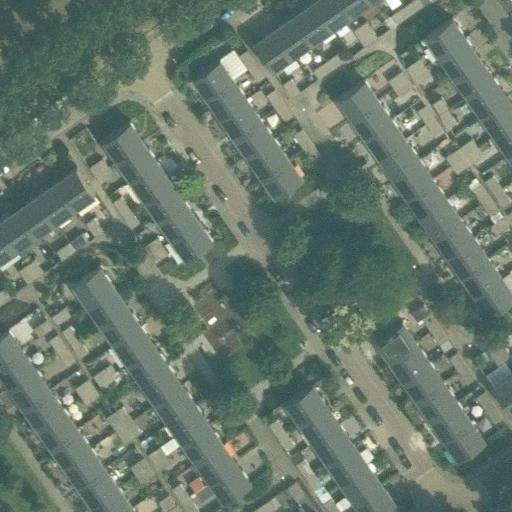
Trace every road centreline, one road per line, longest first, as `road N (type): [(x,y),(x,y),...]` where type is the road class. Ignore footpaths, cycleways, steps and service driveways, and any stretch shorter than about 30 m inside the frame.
road 1 (residential): [(445,511),(139,66)]
road 2 (residential): [(0,163),(139,66)]
